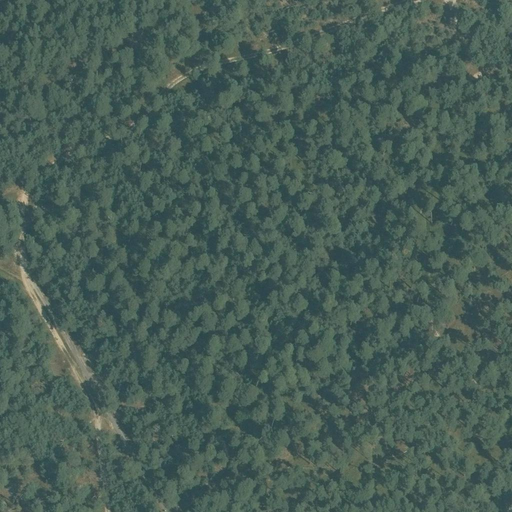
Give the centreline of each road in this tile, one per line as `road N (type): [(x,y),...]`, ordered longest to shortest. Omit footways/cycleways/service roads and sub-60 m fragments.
road 1 (track): [(414,0),(198,68),(118,136),(59,153),(30,178),(21,276),(91,404),(106,511)]
road 2 (unknown): [(511,420),(438,319),(426,286),(443,112),(473,70),(479,45),(447,0)]
